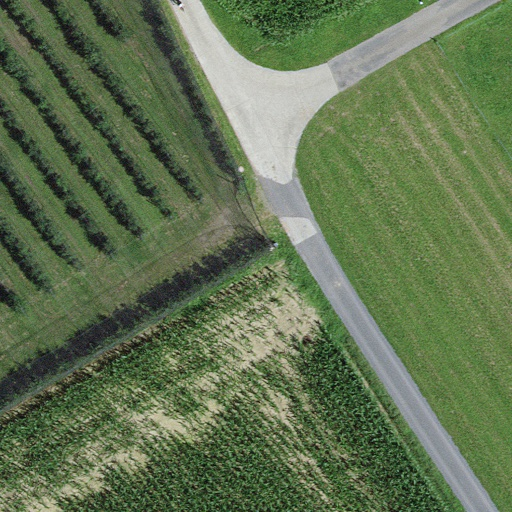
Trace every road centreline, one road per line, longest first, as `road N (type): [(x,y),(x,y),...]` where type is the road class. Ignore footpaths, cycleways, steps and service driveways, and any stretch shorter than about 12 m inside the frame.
road 1 (track): [(187,0),(329,273),(488,511)]
road 2 (track): [(252,132),(486,0)]
